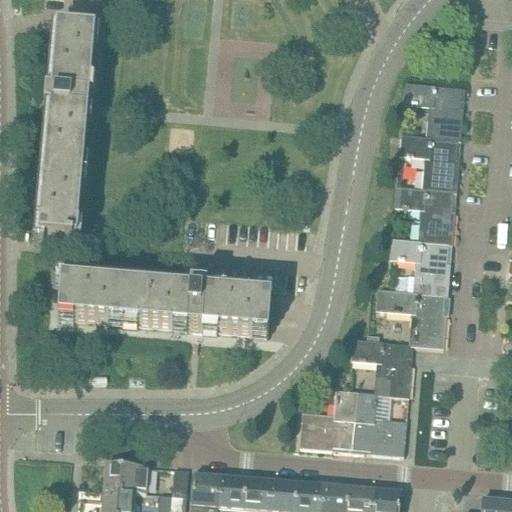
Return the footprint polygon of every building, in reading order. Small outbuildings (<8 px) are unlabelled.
[(76,247),(95,37),(56,34),(51,98),(45,98),(44,114),(49,115),(38,243),(65,246),(64,249),(72,250),(72,246),(76,247)] [(428,111),(426,142),(460,145),(465,93),(405,88),(403,109),(428,111)] [(460,145),(426,142),(400,140),(399,161),(424,163),(421,194),(456,197),(460,145)] [(420,215),(417,246),(452,248),(456,197),(421,194),(396,192),(394,213),(420,215)] [(415,267),(413,297),(447,300),(452,248),(417,246),(392,243),(390,264),(415,267)] [(58,324),(267,341),(270,303),(206,298),(206,292),(190,291),(189,297),(61,286),(58,324)] [(447,300),(413,297),(378,294),(376,315),(411,318),(408,349),(408,350),(412,351),(443,353),(447,300)] [(376,368),(374,398),(376,400),(408,402),(412,351),(408,350),(408,349),(378,347),(378,341),(367,340),(366,346),(353,344),(351,366),(376,368)] [(356,397),(335,395),(333,420),(302,417),(299,452),(351,457),(356,397)] [(374,398),(356,397),(351,457),(403,461),(406,426),(374,424),(376,400),(374,398)] [(147,471),(106,468),(103,494),(134,497),(145,498),(147,471)] [(171,492),(171,500),(185,501),(188,475),(174,474),(172,492),(171,492)] [(216,511),(219,482),(193,479),(190,511),(216,511)] [(242,511),(245,484),(219,482),(216,511),(242,511)] [(268,511),(271,486),(245,484),(242,511),(268,511)] [(268,511),(294,511),(297,488),(271,486),(268,511)] [(297,488),(294,511),(320,511),(322,490),(297,488)] [(346,511),(348,492),(322,490),(320,511),(346,511)] [(372,511),(374,495),(348,492),(346,511),(372,511)] [(103,494),(101,511),(132,511),(134,497),(103,494)] [(399,511),(400,497),(374,495),(372,511),(399,511)] [(184,511),(185,501),(171,500),(169,511),(184,511)]
